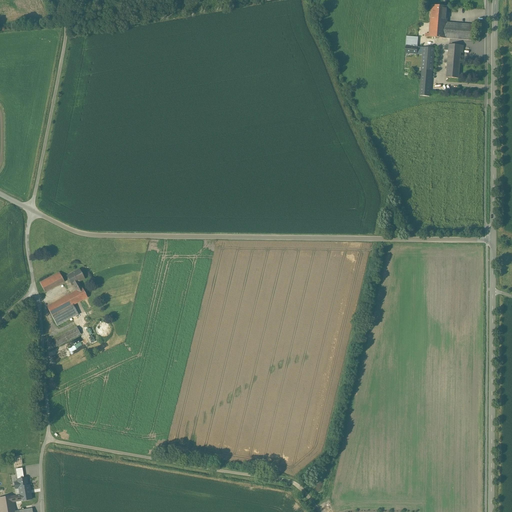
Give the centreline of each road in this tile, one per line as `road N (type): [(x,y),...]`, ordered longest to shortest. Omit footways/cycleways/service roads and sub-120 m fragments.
road 1 (tertiary): [(32,210),(93,235),(492,238)]
road 2 (unclassified): [(319,511),(292,482),(46,438)]
road 3 (tertiary): [(492,238),(491,511)]
road 4 (tertiary): [(495,0),(492,238)]
road 5 (unclassified): [(32,210),(65,37),(58,0)]
road 6 (unclassified): [(46,438),(34,289)]
